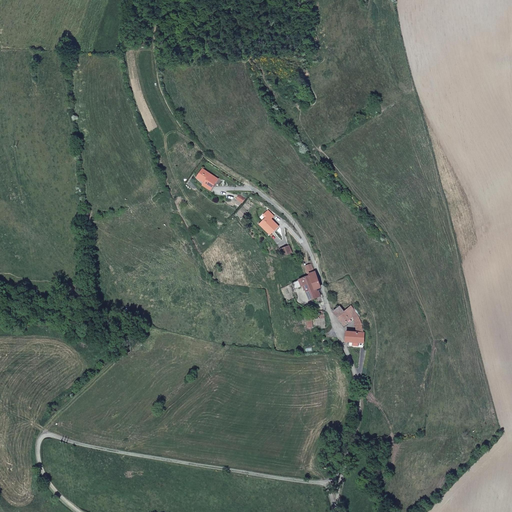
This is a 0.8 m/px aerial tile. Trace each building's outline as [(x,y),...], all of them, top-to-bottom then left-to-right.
[(198,184),(205,189),(212,179),(207,176),(208,175),(197,168),(191,177),(198,182),(198,184)] [(265,236),(273,227),(265,220),(267,217),(262,212),(258,216),(260,218),(255,224),(262,230),(261,232),(265,236)] [(281,258),(288,253),(283,246),(276,252),(281,258)] [(312,272),(305,275),(311,289),(313,288),(314,289),(317,288),(312,272)] [(306,300),(318,295),(315,292),(314,289),(313,288),(311,289),(305,275),(296,279),(299,286),(306,300)] [(296,279),(288,282),(291,289),(299,286),(296,279)] [(331,313),(342,326),(345,323),(344,321),(350,316),(354,312),(350,304),(341,310),(339,307),(331,313)] [(359,318),(354,312),(350,316),(352,321),(359,318)] [(357,332),(363,332),(360,322),(354,325),(357,332)] [(352,345),(366,347),(368,342),(368,333),(363,332),(357,332),(349,332),(348,341),(351,341),(352,345)]
